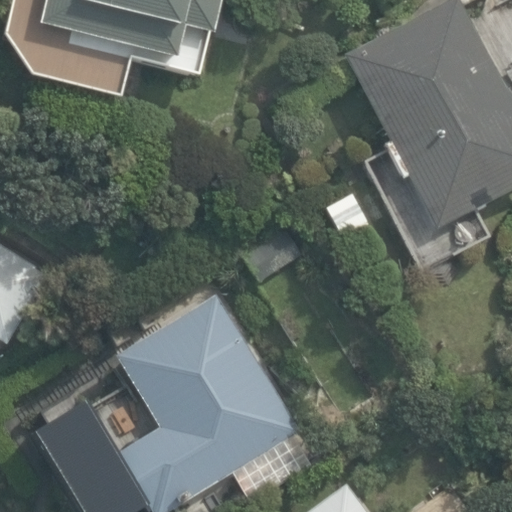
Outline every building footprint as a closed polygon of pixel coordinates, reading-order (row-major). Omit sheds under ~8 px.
[(8,0),(0,32),(0,34),(29,78),(115,101),(127,58),(195,76),(215,0),(8,0)] [(408,177),(435,229),(511,188),(511,109),(455,0),(454,0),(345,57),(389,142),(384,145),(402,180),(408,177)] [(257,284),(301,258),(287,232),(242,258),(257,284)] [(0,341),(4,344),(47,277),(0,246),(0,341)] [(117,455),(151,511),(166,511),(298,431),(215,297),(116,358),(159,429),(117,455)] [(311,511),(364,511),(345,487),(311,511)]
